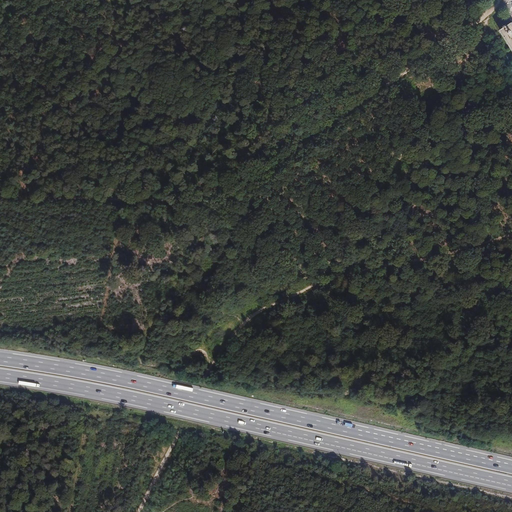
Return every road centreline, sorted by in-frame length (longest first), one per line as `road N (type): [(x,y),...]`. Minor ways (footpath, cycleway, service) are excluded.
road 1 (trunk): [(511,469),(0,358)]
road 2 (trunk): [(0,374),(511,483)]
road 3 (track): [(482,20),(418,131),(311,284),(255,312),(210,366)]
road 4 (track): [(482,20),(379,78),(212,201)]
road 5 (track): [(212,201),(0,197)]
road 6 (unknown): [(311,284),(511,231)]
road 7 (track): [(212,201),(151,324)]
